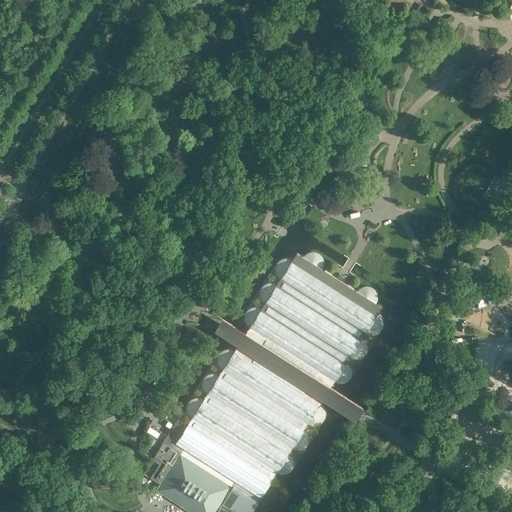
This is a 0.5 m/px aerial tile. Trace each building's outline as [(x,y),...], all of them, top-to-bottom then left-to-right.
[(511,0),(507,0),(502,11),(511,15),(511,14),(511,0)] [(360,134),(363,144),(373,146),(380,139),(377,129),(367,127),(360,134)] [(352,153),(345,161),(348,172),(360,175),(367,166),(364,155),(352,153)] [(236,174),(243,185),(252,179),(245,169),(236,174)] [(159,464),(150,478),(161,484),(157,489),(192,511),(251,511),(261,497),(276,474),(279,475),(283,475),(286,474),(289,473),(290,471),(292,469),(292,468),(293,466),(293,463),(291,457),(288,454),(291,449),(295,450),(299,450),(303,449),(306,447),(308,443),(309,440),(309,437),(307,434),(307,432),(304,429),(307,424),(310,426),(315,426),(317,425),(320,424),(322,422),(323,420),(324,418),(325,417),(325,414),(324,411),(322,408),(319,405),(324,397),(327,399),(330,395),(333,390),(330,388),(334,382),(337,383),(342,383),(344,382),(347,381),(349,379),(350,378),(351,374),(352,371),(351,368),(349,365),(347,362),(350,357),(353,358),(358,359),(361,358),(363,356),(365,354),(366,351),(367,348),(367,345),(366,342),(365,340),(362,338),(365,333),(369,334),(376,333),(379,331),(382,327),(383,324),(383,321),(381,318),(380,315),(378,313),(382,306),(377,303),(378,301),(378,299),(378,297),(378,295),(378,292),(377,290),(375,289),(375,288),(373,287),(372,286),(371,286),(369,285),(366,285),(365,286),(363,286),(361,287),(360,288),(359,289),(357,291),(343,282),(346,277),(342,275),(339,273),(336,277),(322,268),(324,264),(324,260),(322,257),(321,254),(320,253),(318,252),(316,251),(313,250),(311,250),(308,251),(307,252),(305,253),(303,256),(297,252),(293,258),(289,257),(286,257),(283,257),(280,258),(277,260),(275,264),(275,266),(275,269),(275,272),(276,273),(278,276),(279,276),(280,278),(277,283),(275,282),(273,281),(270,281),(268,281),(266,282),(264,283),(262,284),(261,286),(260,287),(259,289),(259,291),(259,293),(259,296),(260,298),(261,300),(264,302),(261,307),(257,306),(252,306),(248,307),(246,309),(244,313),(243,315),(243,318),(243,321),(245,324),(248,327),(244,333),(242,332),(239,336),(236,341),(238,342),(233,349),(229,348),(227,348),(225,348),(221,349),(219,351),(217,352),(216,357),(215,358),(215,360),(216,363),(217,365),(218,366),(221,369),(217,374),(213,372),(206,372),(205,374),(204,375),(203,375),(201,377),(200,380),(200,382),(200,386),(200,388),(202,391),(203,392),(205,393),(202,398),(198,396),(193,396),(188,399),(185,402),(184,405),(184,410),(185,413),(186,415),(189,417),(185,424),(177,419),(152,459),(159,464)] [(473,265),(470,274),(482,277),(484,268),(473,265)] [(455,400),(455,395),(447,395),(447,414),(457,414),(457,400),(455,400)] [(168,431),(174,422),(157,412),(146,429),(158,436),(163,428),(168,431)]
